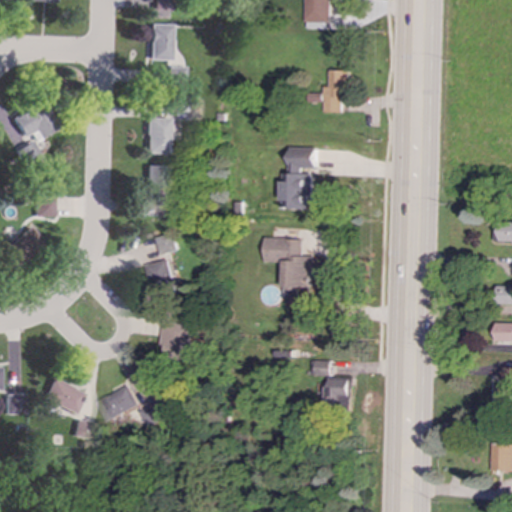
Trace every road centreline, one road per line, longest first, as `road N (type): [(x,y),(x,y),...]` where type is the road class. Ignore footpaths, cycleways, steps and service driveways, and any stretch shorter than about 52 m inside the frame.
road 1 (secondary): [(419,0),(406,511)]
road 2 (residential): [(0,322),(57,302),(90,254),(102,0)]
road 3 (residential): [(45,309),(89,353),(117,348),(123,320),(80,274)]
